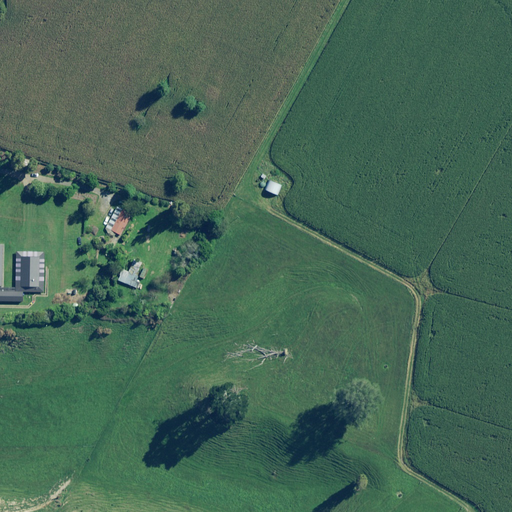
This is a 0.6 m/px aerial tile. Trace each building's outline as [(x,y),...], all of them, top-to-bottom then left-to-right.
[(282,185),(269,180),(265,190),(277,195),(282,185)] [(132,214),(118,206),(106,228),(121,235),(132,214)] [(11,219),(4,216),(0,227),(0,228),(6,231),(11,219)] [(16,292),(0,291),(0,301),(23,302),(23,292),(43,293),(44,252),(17,251),(16,292)] [(127,272),(122,270),(117,281),(139,291),(143,283),(138,281),(145,266),(133,260),(127,272)]
